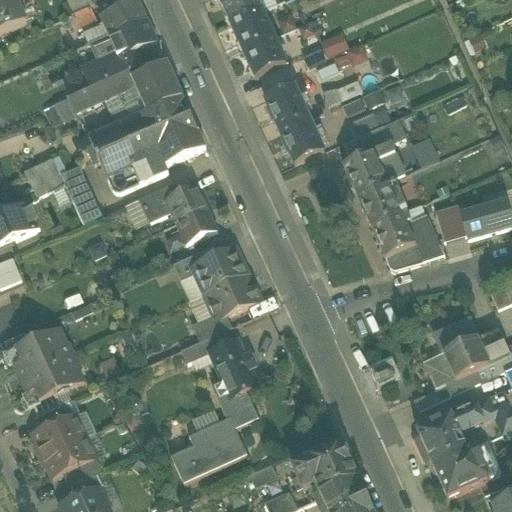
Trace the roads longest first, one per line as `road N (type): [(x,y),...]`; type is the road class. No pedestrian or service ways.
road 1 (secondary): [(306,315),(159,0)]
road 2 (secondary): [(396,511),(306,315)]
road 3 (residential): [(306,315),(511,256)]
